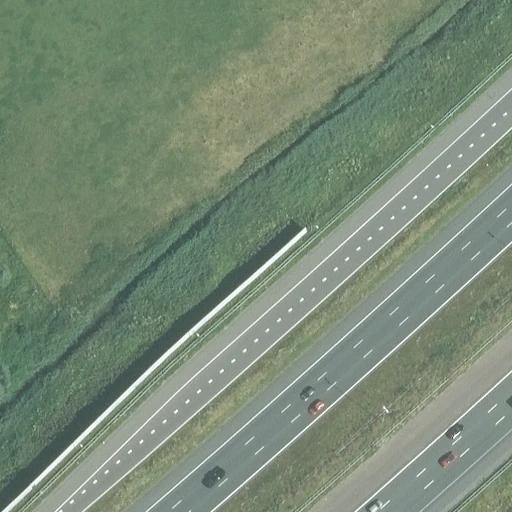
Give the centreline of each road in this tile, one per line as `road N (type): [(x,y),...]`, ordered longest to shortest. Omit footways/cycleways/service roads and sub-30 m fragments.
road 1 (motorway): [(511,119),(73,511)]
road 2 (motorway): [(511,213),(174,511)]
road 3 (motorway): [(393,511),(511,407)]
